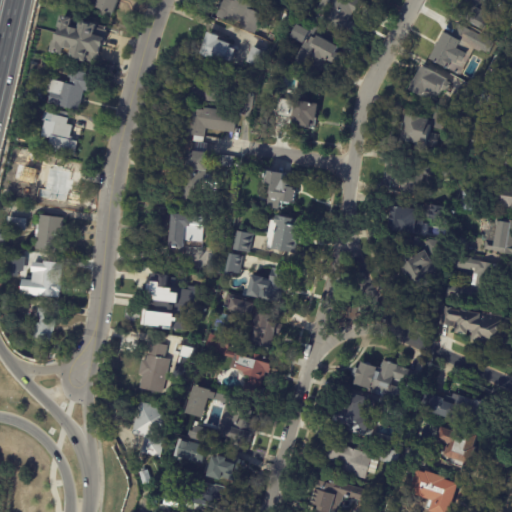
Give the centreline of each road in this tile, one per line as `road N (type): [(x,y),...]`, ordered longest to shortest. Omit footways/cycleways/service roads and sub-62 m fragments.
road 1 (residential): [(269,511),(346,236),(362,91),(412,0)]
road 2 (residential): [(91,339),(115,163),(161,0)]
road 3 (motorway): [(89,473),(73,435),(7,362)]
road 4 (motorway): [(0,417),(55,454),(68,511)]
road 5 (residential): [(511,384),(400,335)]
